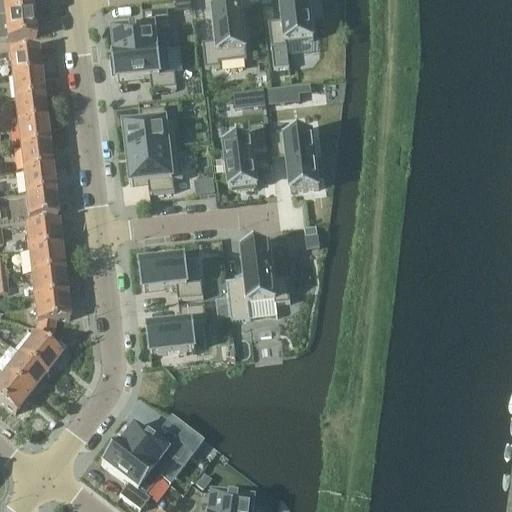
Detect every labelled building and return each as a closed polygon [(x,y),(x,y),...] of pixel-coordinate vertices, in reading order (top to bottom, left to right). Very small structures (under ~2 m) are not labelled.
[(0,0),(3,18),(31,15),(29,0),(0,0)] [(279,0),(282,24),(268,26),(274,73),(289,71),(286,45),(313,42),(308,0),(279,0)] [(216,45),(202,46),(205,72),(220,70),(220,66),(247,63),(240,8),(212,11),(216,45)] [(144,30),(112,34),(115,58),(113,58),(113,59),(167,53),(165,29),(169,28),(167,13),(142,16),(144,30)] [(31,15),(3,18),(6,42),(34,38),(31,15)] [(7,54),(7,55),(10,78),(39,75),(36,50),(7,54)] [(113,62),(111,62),(113,80),(115,80),(116,84),(150,80),(151,94),(176,91),(175,76),(170,76),(167,53),(113,59),(113,62)] [(10,78),(12,102),(42,98),(39,75),(10,78)] [(266,89),(267,105),(300,104),(299,87),(266,89)] [(264,91),(233,93),(235,109),(266,107),(264,91)] [(12,102),(15,125),(44,122),(42,98),(12,102)] [(141,127),(123,129),(127,158),(169,154),(165,113),(139,116),(141,127)] [(283,119),(283,135),(311,134),(310,118),(283,119)] [(15,125),(18,149),(47,145),(44,122),(15,125)] [(243,146),(216,149),(221,195),(249,191),(245,157),(259,156),(256,130),(241,132),(243,146)] [(277,137),(261,139),(264,164),(278,163),(282,196),(311,193),(304,138),(277,141),(277,137)] [(18,149),(20,172),(50,169),(47,145),(18,149)] [(169,154),(127,158),(130,187),(148,185),(149,197),(174,195),(169,154)] [(20,172),(23,196),(52,192),(50,169),(20,172)] [(197,196),(215,195),(214,180),(195,181),(197,196)] [(26,220),(55,217),(52,192),(23,196),(26,220)] [(26,253),(61,249),(58,224),(23,229),(26,253)] [(304,233),(305,241),(317,239),(316,231),(304,233)] [(29,277),(64,273),(61,249),(26,253),(29,277)] [(261,250),(233,253),(239,308),(267,305),(267,309),(282,307),(279,282),(265,283),(261,250)] [(185,260),(139,265),(143,294),(176,290),(178,304),(203,301),(202,286),(188,287),(185,260)] [(32,302),(67,297),(64,273),(29,277),(32,302)] [(67,297),(32,302),(35,326),(37,326),(56,324),(70,322),(67,297)] [(216,304),(217,312),(229,310),(228,302),(216,304)] [(181,326),(147,330),(150,358),(196,353),(193,326),(206,324),(204,309),(179,312),(181,326)] [(37,326),(35,338),(51,350),(56,324),(37,326)] [(19,357),(46,378),(61,358),(51,350),(35,338),(34,337),(19,357)] [(4,376),(31,397),(46,378),(19,357),(4,376)] [(31,397),(4,376),(0,380),(0,404),(16,417),(31,397)] [(116,447),(115,448),(159,481),(173,463),(177,465),(186,453),(166,438),(157,449),(132,429),(117,448),(116,447)] [(115,448),(100,468),(127,489),(118,500),(134,511),(141,511),(148,503),(144,500),(159,481),(115,448)] [(250,511),(251,503),(208,498),(206,511),(250,511)]
